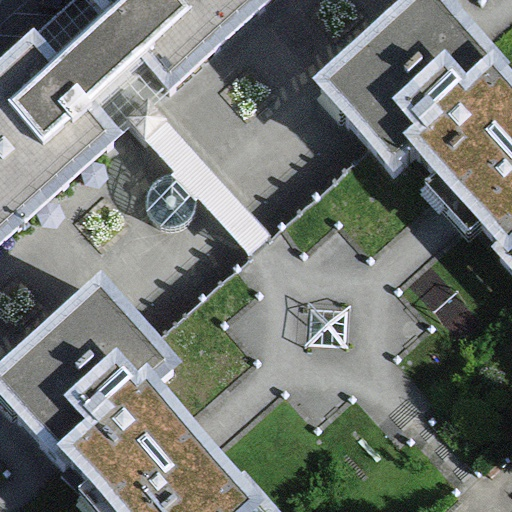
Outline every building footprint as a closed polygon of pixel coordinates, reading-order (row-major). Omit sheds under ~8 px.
[(123,146),(0,254),(0,482),(44,444),(0,394),(0,389),(109,293),(157,347),(379,152),(331,98),(434,6),(441,0),(278,0),(172,94),(150,69),(124,91),(96,116),(123,146)] [(88,51),(124,91),(150,69),(172,94),(278,0),(95,0),(94,2),(116,26),(88,51)] [(511,0),(503,0),(511,9),(511,0)] [(413,150),(460,202),(511,155),(511,93),(434,6),(331,98),(379,152),(393,168),(413,150)] [(124,91),(88,51),(61,74),(44,54),(0,93),(0,254),(123,146),(96,116),(124,91)] [(511,155),(460,202),(511,260),(511,155)] [(178,511),(224,472),(162,401),(186,380),(157,347),(109,293),(0,389),(0,394),(44,444),(92,497),(80,507),(84,511),(178,511)] [(259,511),(224,472),(178,511),(259,511)]
